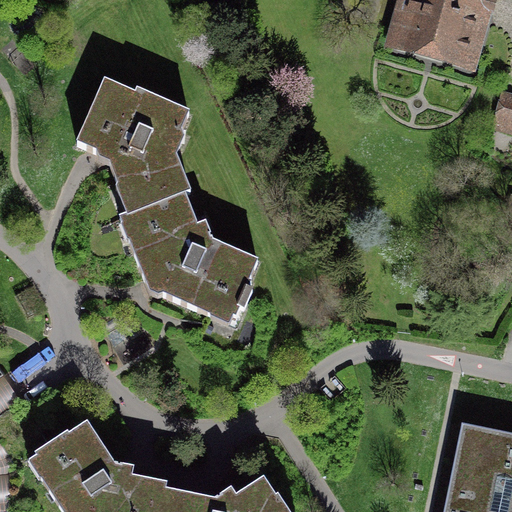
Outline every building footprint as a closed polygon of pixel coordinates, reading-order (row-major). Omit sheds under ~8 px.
[(412,0),(401,40),(465,58),(481,0),(412,0)] [(135,97),(105,84),(77,147),(95,155),(109,150),(113,151),(116,153),(110,167),(118,188),(125,185),(136,214),(120,220),(120,221),(190,194),(176,158),(180,150),(170,146),(174,136),(181,133),(189,116),(137,93),(135,97)] [(511,133),(511,99),(501,96),(493,129),(511,133)] [(218,312),(240,322),(252,293),(248,291),(251,285),(249,284),(258,264),(212,244),(210,235),(201,238),(185,197),(190,194),(120,221),(122,227),(124,227),(122,222),(129,219),(136,236),(132,241),(129,243),(144,282),(155,286),(165,291),(163,297),(210,318),(212,314),(218,312)] [(7,511),(16,469),(0,445),(0,417),(20,404),(3,376),(0,377),(0,511),(7,511)] [(160,511),(165,492),(148,489),(149,483),(122,477),(124,468),(113,466),(87,425),(69,437),(67,436),(22,465),(23,466),(17,469),(8,511),(160,511)] [(511,511),(511,435),(462,426),(444,511),(511,511)] [(287,511),(278,497),(275,498),(264,480),(227,505),(222,498),(215,502),(165,492),(160,511),(287,511)]
